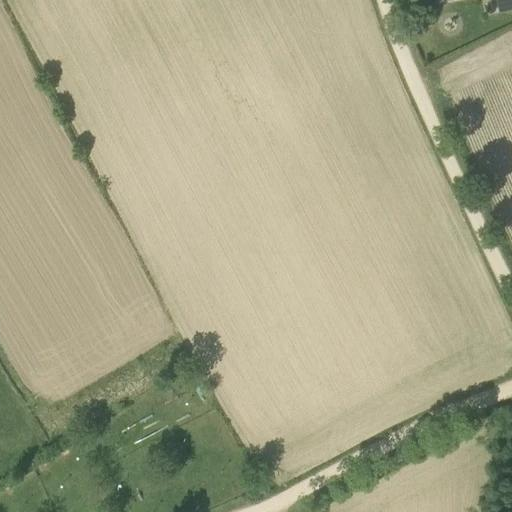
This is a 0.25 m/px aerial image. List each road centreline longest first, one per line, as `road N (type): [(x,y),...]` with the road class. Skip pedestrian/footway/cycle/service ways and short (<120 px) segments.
road 1 (track): [(511,293),(383,0)]
road 2 (track): [(511,385),(239,511)]
